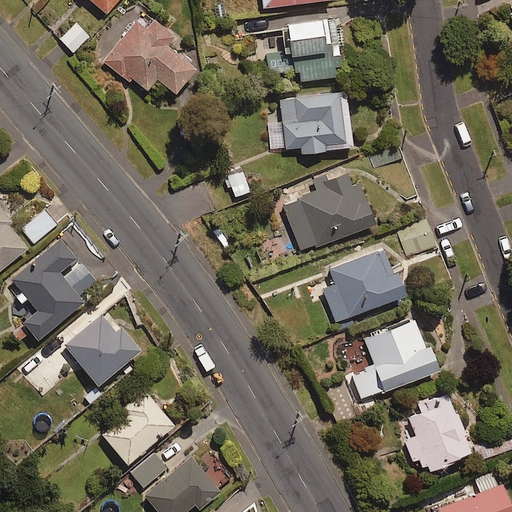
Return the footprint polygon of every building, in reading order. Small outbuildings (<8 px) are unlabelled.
[(92,0),(105,11),(113,0),(92,0)] [(176,34),(144,9),(104,61),(145,92),(157,77),(177,92),(197,66),(168,44),(176,34)] [(344,75),(337,15),(290,20),(293,49),(264,52),(267,73),(300,70),(301,79),(344,75)] [(89,36),(77,22),(60,37),(73,51),(89,36)] [(354,145),(347,89),(280,98),(283,121),(268,123),(271,148),(301,145),(302,152),(354,145)] [(403,157),(398,143),(369,153),(374,167),(403,157)] [(241,169),(223,178),(228,189),(231,188),(235,196),(250,190),(241,169)] [(301,250),(377,222),(361,179),(352,183),(347,171),(314,183),(316,189),(296,196),(298,201),(285,206),(301,250)] [(0,268),(28,247),(8,221),(13,217),(0,199),(0,268)] [(435,245),(426,221),(397,231),(406,256),(435,245)] [(26,307),(32,314),(11,331),(20,341),(32,331),(38,338),(84,300),(60,271),(77,257),(61,237),(11,278),(21,290),(16,294),(22,302),(28,298),(31,302),(26,307)] [(336,320),(408,292),(400,270),(393,273),(383,247),(330,268),(335,282),(323,287),(336,320)] [(117,332),(99,310),(84,322),(86,325),(65,343),(99,384),(141,349),(123,327),(117,332)] [(426,345),(414,317),(364,337),(377,369),(353,378),(362,399),(441,367),(431,343),(426,345)] [(174,423),(143,388),(121,408),(126,413),(103,434),(129,463),(174,423)] [(403,440),(414,462),(418,459),(421,465),(426,462),(430,470),(474,449),(447,390),(405,410),(417,434),(403,440)] [(167,467),(155,452),(132,472),(144,486),(167,467)] [(200,507),(221,490),(219,487),(233,476),(214,453),(204,462),(195,452),(145,494),(160,511),(184,511),(196,503),(200,507)] [(440,511),(511,511),(511,505),(503,482),(497,484),(494,475),(477,481),(481,492),(439,508),(440,511)]
